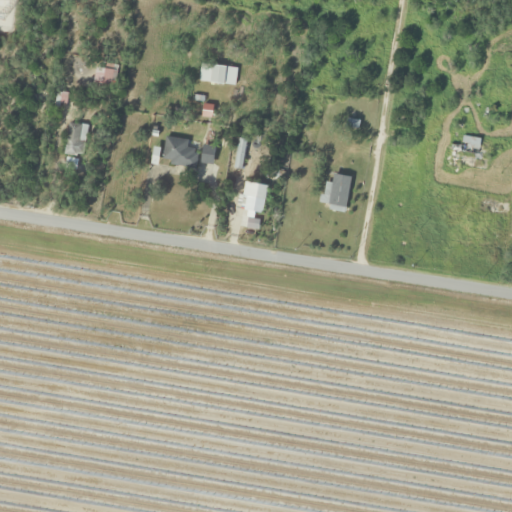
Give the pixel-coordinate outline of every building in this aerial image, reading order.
[(197,83),(223,85),(225,67),(199,65),(197,83)] [(92,85),(110,87),(112,71),(93,69),(92,85)] [(61,154),(80,158),(87,127),(68,123),(61,154)] [(187,141),(164,137),(160,164),(194,168),(197,150),(186,149),(187,141)] [(447,169),(486,172),(487,158),(472,157),(474,138),(460,137),(460,146),(449,145),(447,169)] [(211,165),(214,148),(203,146),(199,163),(211,165)] [(349,178),(332,175),(330,185),(327,185),(323,207),(344,210),(349,178)] [(264,185),(241,183),(238,213),(261,215),(264,185)]
